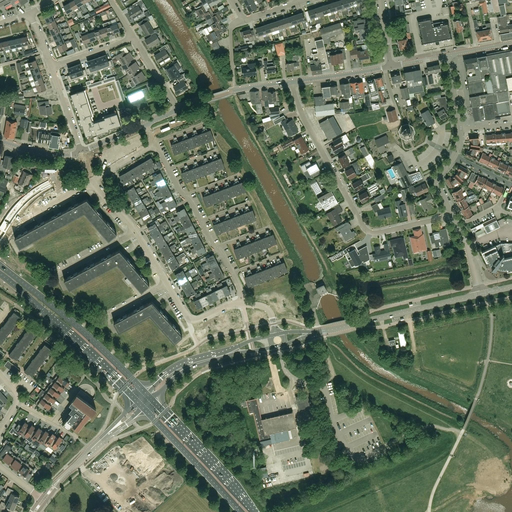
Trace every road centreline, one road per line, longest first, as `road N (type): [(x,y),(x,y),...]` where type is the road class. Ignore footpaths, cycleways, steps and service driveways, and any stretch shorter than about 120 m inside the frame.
road 1 (residential): [(452,215),(366,230),(291,81)]
road 2 (primary): [(146,393),(0,264)]
road 3 (primary): [(0,275),(137,402)]
road 4 (secondary): [(313,333),(481,294)]
road 5 (primary): [(253,511),(151,399)]
road 6 (primary): [(142,407),(239,511)]
